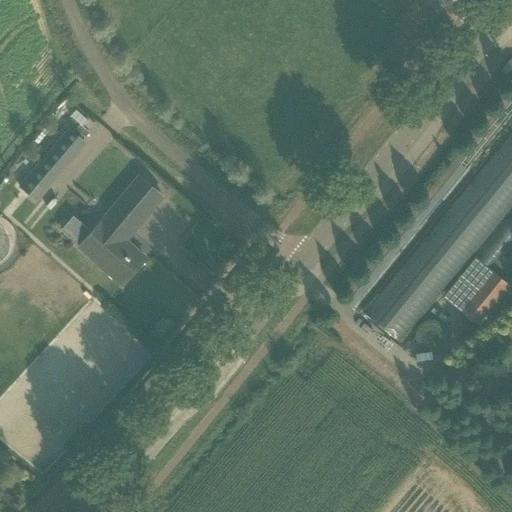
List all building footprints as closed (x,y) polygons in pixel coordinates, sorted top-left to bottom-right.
[(511,105),(414,225),(424,234),(511,126),(511,105)] [(18,186),(37,201),(86,143),(68,128),(18,186)] [(511,130),(362,312),(401,346),(511,208),(511,130)] [(138,176),(126,192),(78,246),(106,271),(122,285),(144,258),(126,242),(162,196),(138,176)] [(41,229),(59,198),(49,191),(31,222),(41,229)] [(511,212),(475,257),(489,268),(511,239),(511,212)] [(472,297),(460,312),(476,325),(488,310),(494,303),(497,305),(511,288),(492,272),(472,297)] [(475,397),(494,400),(499,372),(479,369),(475,397)]
